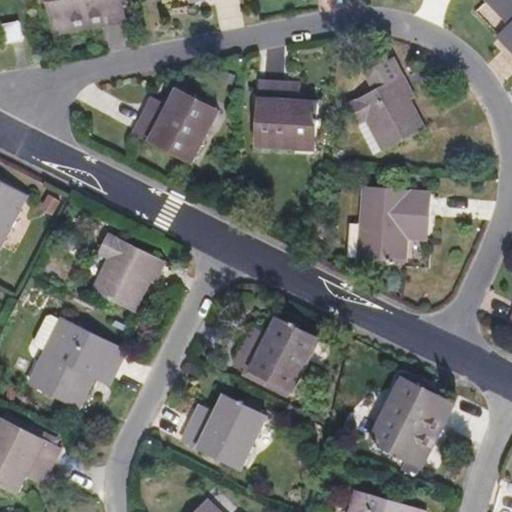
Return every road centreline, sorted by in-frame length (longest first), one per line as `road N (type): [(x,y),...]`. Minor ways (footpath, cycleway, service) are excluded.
road 1 (residential): [(0,87),(363,19),(423,31),(464,56),(492,90),(511,141),(511,199)]
road 2 (residential): [(223,244),(118,459),(118,511)]
road 3 (residential): [(223,244),(0,130)]
road 4 (residential): [(444,350),(223,244)]
road 5 (residential): [(511,201),(444,350)]
road 6 (residential): [(511,394),(474,511)]
